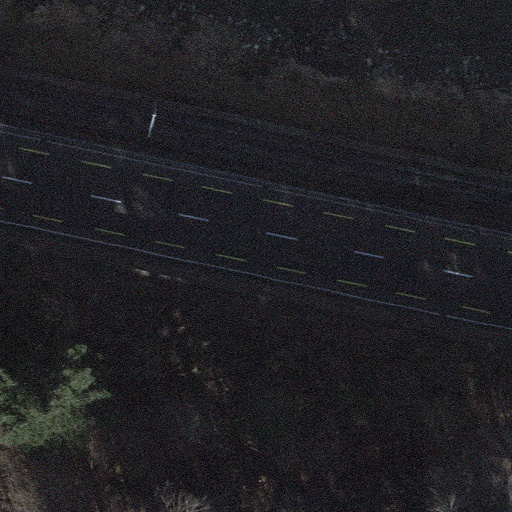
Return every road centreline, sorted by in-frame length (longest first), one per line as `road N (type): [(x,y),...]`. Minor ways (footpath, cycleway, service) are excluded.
road 1 (primary): [(511,285),(0,176)]
road 2 (track): [(511,481),(346,486),(275,511)]
